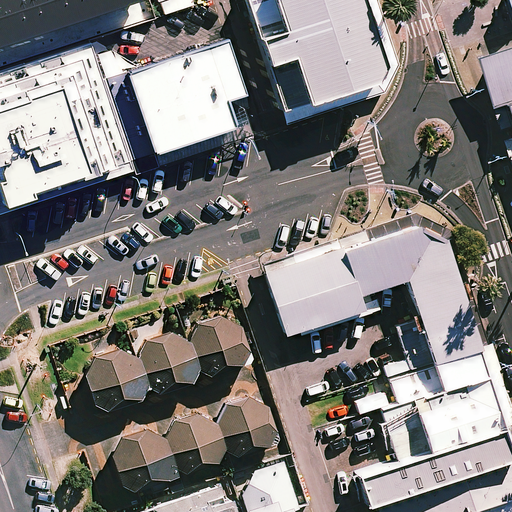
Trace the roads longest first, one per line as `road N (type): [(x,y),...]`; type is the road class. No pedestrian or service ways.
road 1 (residential): [(281,185),(234,230),(0,308)]
road 2 (residential): [(0,255),(223,187),(281,185)]
road 3 (secondary): [(451,162),(511,304)]
road 4 (residential): [(406,149),(281,185)]
